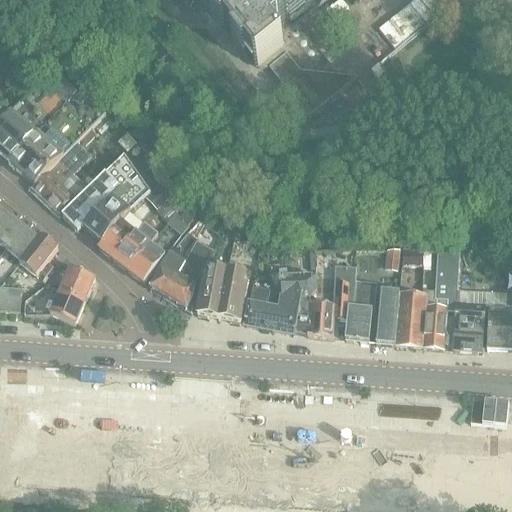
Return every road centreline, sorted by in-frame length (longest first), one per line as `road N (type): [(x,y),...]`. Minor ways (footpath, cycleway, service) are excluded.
road 1 (residential): [(12,351),(14,412),(511,449)]
road 2 (tertiary): [(156,361),(511,388)]
road 3 (residential): [(156,361),(139,312),(109,278),(0,187)]
road 4 (tertiary): [(156,361),(12,351)]
